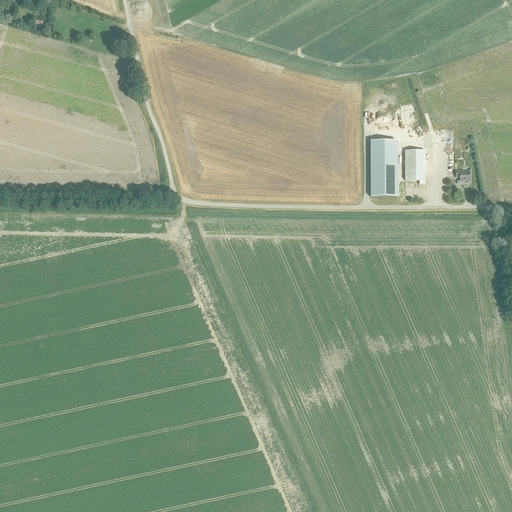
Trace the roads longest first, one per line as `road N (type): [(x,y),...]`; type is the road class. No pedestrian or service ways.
road 1 (unclassified): [(511,206),(241,205),(171,196)]
road 2 (unclassified): [(171,196),(124,0)]
road 3 (unclassified): [(0,194),(171,196)]
